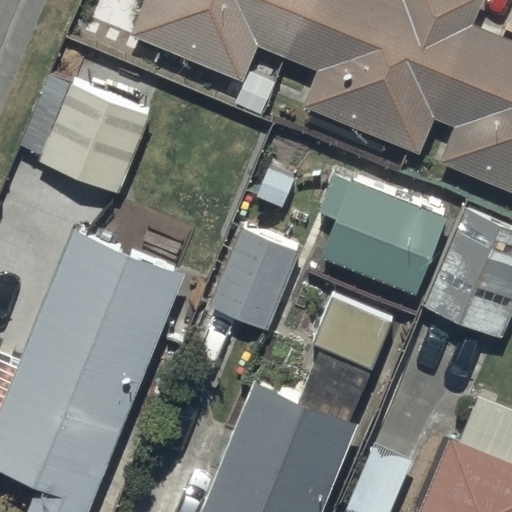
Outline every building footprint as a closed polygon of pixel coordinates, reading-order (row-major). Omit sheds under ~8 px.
[(142,0),(136,16),(245,62),(260,27),(320,53),(305,88),(420,137),(436,99),(456,108),(441,144),(511,173),(511,20),(475,5),(477,0),(142,0)] [(77,65),(43,144),(120,176),(153,97),(77,65)] [(336,159),(321,195),(338,201),(324,238),(418,274),(446,201),(336,159)] [(511,209),(469,190),(428,289),(503,322),(511,300),(511,209)] [(26,500),(56,511),(82,511),(184,252),(75,209),(0,399),(0,444),(42,461),(26,500)] [(245,213),(213,291),(268,314),(301,236),(245,213)] [(315,511),(358,407),(255,362),(194,511),(315,511)] [(511,511),(511,392),(482,380),(463,424),(453,420),(414,511),(511,511)]
